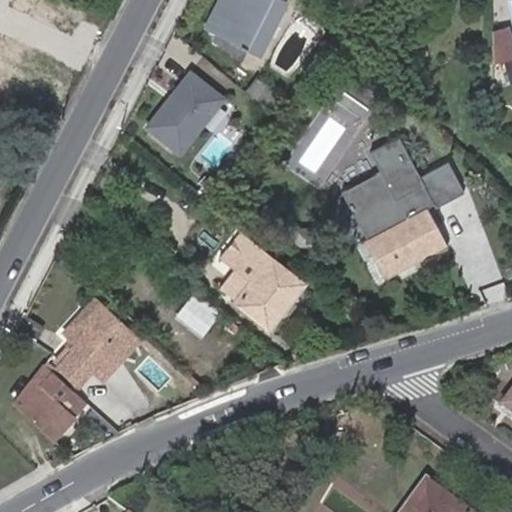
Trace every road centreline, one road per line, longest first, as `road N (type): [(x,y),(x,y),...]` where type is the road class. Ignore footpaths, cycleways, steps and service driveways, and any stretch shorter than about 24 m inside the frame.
road 1 (tertiary): [(23,511),(219,416),(377,365)]
road 2 (secondary): [(145,0),(0,277)]
road 3 (residential): [(511,463),(377,365)]
road 4 (tertiary): [(377,365),(511,321)]
